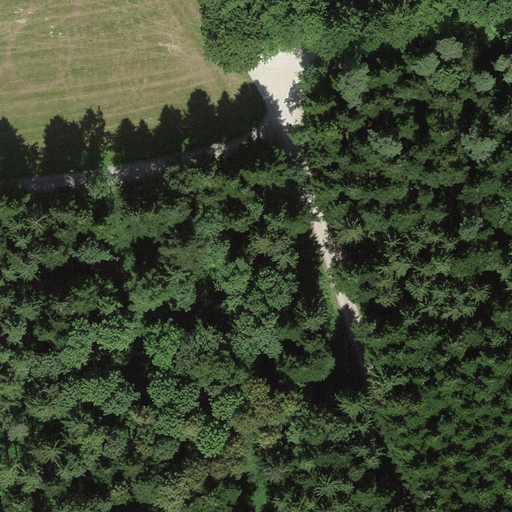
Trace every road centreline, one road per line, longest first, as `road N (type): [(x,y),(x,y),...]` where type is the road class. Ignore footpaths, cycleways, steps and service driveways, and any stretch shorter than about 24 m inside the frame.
road 1 (track): [(278,134),(445,511)]
road 2 (track): [(0,185),(157,166),(278,134)]
road 3 (track): [(278,83),(411,23),(511,5)]
